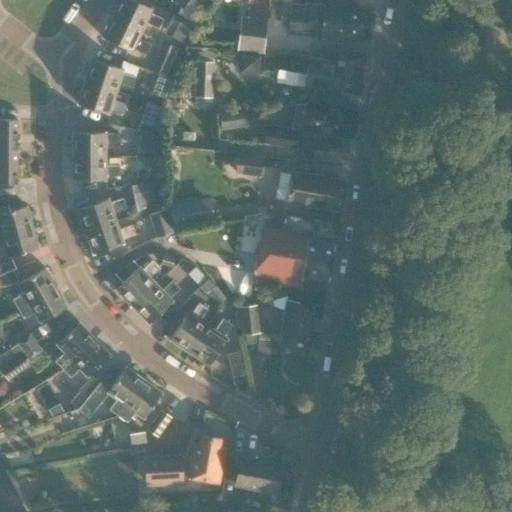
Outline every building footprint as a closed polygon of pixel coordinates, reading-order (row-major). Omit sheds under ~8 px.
[(158,28),(162,18),(150,12),(151,8),(134,0),(119,0),(112,15),(141,29),(145,22),(158,28)] [(289,6),(289,22),(306,23),(307,18),(317,19),(323,19),(322,39),(322,40),(360,42),(360,36),(362,35),(363,29),(360,27),(361,20),(363,19),(363,13),(361,11),(361,7),(342,5),(290,2),(289,6)] [(138,37),(141,29),(112,15),(102,36),(131,50),(133,47),(146,53),(150,43),(138,37)] [(240,17),(237,50),(263,53),(266,19),(240,17)] [(193,24),(180,18),(171,36),(184,42),(193,24)] [(337,55),(333,55),(334,51),(322,49),(320,57),(337,60),(335,72),(362,76),(365,54),(338,49),(337,55)] [(287,70),(288,65),(291,53),(264,52),(263,69),(278,69),(287,70)] [(159,73),(174,79),(182,59),(167,53),(159,73)] [(182,96),(213,97),(214,61),(212,60),(212,54),(199,53),(199,60),(183,60),(182,96)] [(260,54),(239,53),(238,73),(258,75),(260,54)] [(359,94),(362,76),(335,72),(337,60),(320,57),(291,53),(288,65),(287,70),(292,70),(306,73),(304,84),(324,87),(323,91),(332,93),(332,90),(359,94)] [(132,87),(135,77),(122,73),(123,69),(92,59),(85,81),(116,91),(119,83),(132,87)] [(276,82),(290,85),(292,70),(287,70),(278,69),(276,82)] [(163,106),(174,79),(159,73),(151,93),(154,95),(151,102),(163,106)] [(114,99),(116,91),(85,81),(78,104),(109,113),(110,109),(124,114),(127,103),(114,99)] [(140,121),(154,125),(160,106),(146,102),(140,121)] [(304,129),(304,130),(331,134),(332,130),(353,133),(356,109),(308,102),(307,106),(296,104),(292,127),(304,129)] [(222,131),(241,129),(240,114),(220,116),(222,131)] [(0,140),(17,141),(17,119),(0,119),(0,140)] [(288,134),(288,131),(267,128),(264,145),(295,149),(297,135),(288,134)] [(119,147),(120,136),(105,136),(105,132),(73,131),(73,155),(105,156),(105,147),(119,147)] [(161,137),(144,133),(140,152),(157,155),(161,137)] [(0,161),(17,162),(17,141),(0,140),(0,161)] [(235,174),(261,177),(264,157),(237,154),(235,174)] [(105,164),(105,156),(73,155),(73,179),(105,180),(105,176),(119,176),(119,164),(105,164)] [(0,183),(17,183),(17,162),(0,161),(0,183)] [(341,181),(292,173),(287,202),(336,210),(341,181)] [(132,185),(138,211),(157,206),(151,181),(132,185)] [(85,231),(116,220),(113,212),(126,207),(123,197),(109,202),(108,198),(78,209),(85,231)] [(170,205),(174,226),(214,219),(210,197),(170,205)] [(282,204),(256,207),(258,218),(283,214),(282,204)] [(27,205),(0,212),(0,235),(33,227),(27,205)] [(149,214),(156,237),(173,232),(166,209),(149,214)] [(328,280),(334,245),(308,240),(309,234),(282,229),(285,214),(264,217),(254,278),(300,286),(302,276),(328,280)] [(116,220),(85,231),(93,253),(124,242),(122,238),(136,233),(132,223),(119,228),(116,220)] [(33,227),(0,235),(0,247),(6,246),(9,256),(39,248),(33,227)] [(161,264),(172,267),(175,258),(164,254),(161,264)] [(0,274),(16,268),(12,259),(0,264),(0,274)] [(150,277),(160,268),(153,260),(142,270),(133,260),(114,273),(123,283),(116,289),(133,306),(156,284),(150,277)] [(18,308),(56,286),(46,267),(19,283),(24,292),(12,298),(18,308)] [(199,285),(206,278),(196,267),(188,274),(199,285)] [(16,268),(0,274),(0,286),(19,278),(16,268)] [(169,298),(180,288),(172,280),(162,290),(156,284),(133,306),(149,323),(172,301),(169,298)] [(205,293),(215,306),(226,298),(216,285),(205,293)] [(40,321),(67,306),(56,286),(18,308),(23,318),(35,312),(40,321)] [(316,343),(323,306),(286,300),(287,296),(271,299),(271,303),(284,309),(280,336),(316,343)] [(201,321),(209,309),(200,303),(192,315),(189,312),(171,339),(190,352),(208,326),(201,321)] [(239,306),(242,334),(260,332),(257,304),(239,306)] [(224,336),(232,325),(223,319),(215,330),(208,326),(190,352),(209,365),(227,339),(224,336)] [(62,368),(95,338),(80,322),(57,343),(65,351),(55,360),(62,368)] [(18,342),(23,350),(24,351),(36,342),(30,333),(18,342)] [(87,375),(109,354),(95,338),(62,368),(70,377),(80,368),(87,375)] [(16,355),(23,350),(18,342),(10,347),(16,355)] [(36,342),(24,351),(30,360),(42,351),(36,342)] [(13,360),(21,370),(30,363),(22,353),(13,360)] [(244,375),(242,363),(230,366),(233,378),(244,375)] [(118,415),(144,379),(126,366),(108,392),(117,398),(109,409),(118,415)] [(144,417),(162,392),(144,379),(118,415),(127,422),(135,411),(144,417)] [(96,387),(87,397),(95,404),(96,402),(103,394),(96,387)] [(77,408),(87,397),(79,390),(69,401),(77,408)] [(87,397),(77,408),(85,415),(95,404),(87,397)] [(59,403),(48,408),(53,416),(64,411),(59,403)] [(147,429),(158,437),(172,417),(161,409),(147,429)] [(147,442),(145,430),(129,433),(131,445),(147,442)] [(220,438),(200,435),(199,442),(193,441),(187,477),(218,482),(225,447),(219,446),(220,438)] [(144,457),(146,487),(183,485),(181,455),(144,457)] [(247,485),(274,491),(279,467),(240,459),(237,471),(225,469),(221,490),(245,495),(247,485)] [(65,489),(54,491),(56,504),(67,502),(65,489)]
